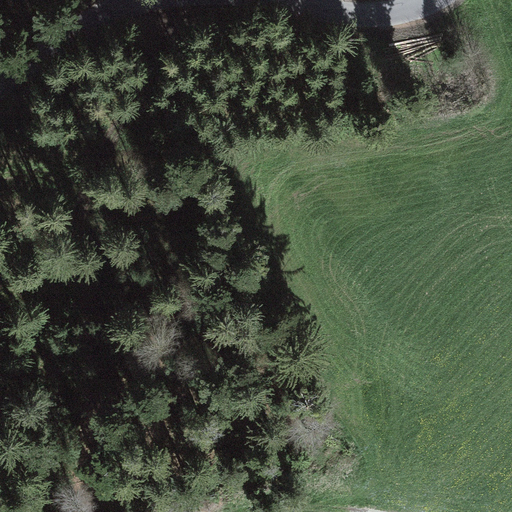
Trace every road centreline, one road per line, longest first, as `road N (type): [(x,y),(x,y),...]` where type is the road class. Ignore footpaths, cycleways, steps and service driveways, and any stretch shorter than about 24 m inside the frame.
road 1 (track): [(0,392),(26,360),(175,0)]
road 2 (unclassified): [(0,88),(115,8),(155,0)]
road 3 (unclassified): [(278,0),(361,13),(432,0)]
road 4 (track): [(362,511),(287,505),(241,511)]
